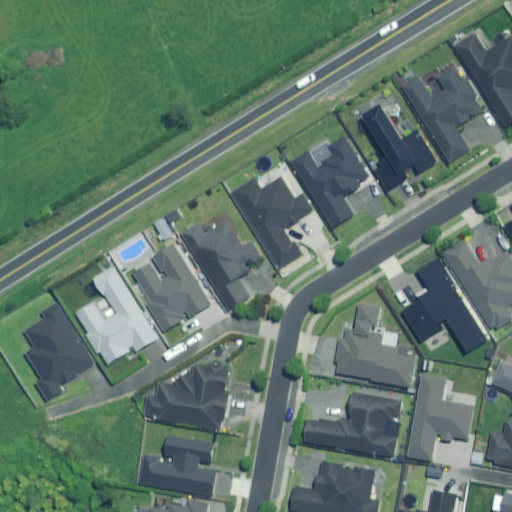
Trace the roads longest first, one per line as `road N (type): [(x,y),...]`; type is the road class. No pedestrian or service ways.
road 1 (secondary): [(0,282),(452,0)]
road 2 (residential): [(257,511),(301,304),(511,168)]
road 3 (unknown): [(287,345),(226,339),(125,398),(60,420)]
